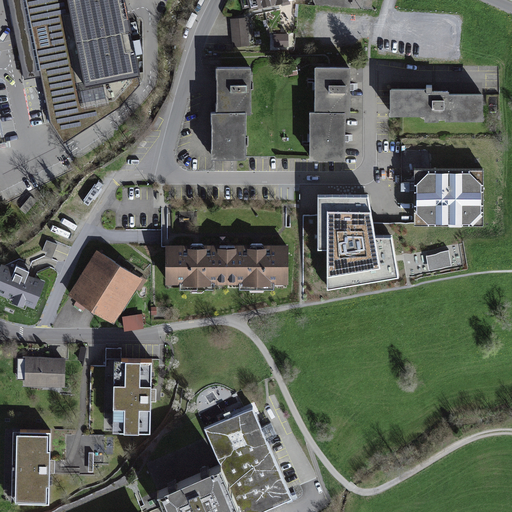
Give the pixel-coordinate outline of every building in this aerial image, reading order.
[(140,84),(123,0),(25,0),(34,40),(51,121),(65,142),(119,107),(140,84)] [(251,0),(254,13),(290,6),(287,2),(296,0),(251,0)] [(250,17),(233,19),(235,47),(253,45),(250,17)] [(293,18),(280,19),(281,30),(294,30),(293,18)] [(275,31),(275,45),(291,45),(291,31),(275,31)] [(252,70),(217,70),(217,114),(246,114),(252,114),(252,70)] [(350,70),(315,70),(315,115),(344,115),(350,115),(350,70)] [(425,123),(483,123),(483,96),(450,96),(450,92),(433,92),(433,88),(425,88),(425,91),(390,91),(390,118),(425,118),(425,123)] [(17,140),(13,110),(0,111),(0,125),(4,125),(6,141),(17,140)] [(217,114),(211,114),(211,160),(246,160),(246,114),(217,114)] [(315,115),(310,115),(309,161),(344,161),(344,115),(315,115)] [(484,171),(414,171),(414,227),(484,228),(484,171)] [(370,194),(320,193),(319,249),(329,249),(329,287),(399,275),(392,236),(377,236),(370,194)] [(57,245),(47,241),(43,250),(47,252),(45,256),(52,259),(57,245)] [(227,286),(227,246),(165,246),(165,286),(227,286)] [(288,286),(288,246),(227,246),(227,286),(288,286)] [(100,248),(70,293),(115,323),(145,278),(100,248)] [(448,251),(426,255),(429,270),(451,266),(448,251)] [(2,264),(0,268),(0,294),(13,300),(12,302),(23,307),(25,304),(34,308),(44,282),(28,275),(31,267),(18,261),(15,269),(2,264)] [(125,329),(143,327),(142,313),(124,315),(125,329)] [(114,354),(113,426),(151,426),(151,355),(114,354)] [(26,357),(25,385),(64,386),(65,358),(26,357)] [(254,405),(206,426),(222,462),(241,506),(243,511),(259,511),(294,497),(254,405)] [(12,433),(11,505),(48,505),(49,433),(12,433)] [(157,489),(166,511),(225,511),(241,506),(222,462),(157,489)]
